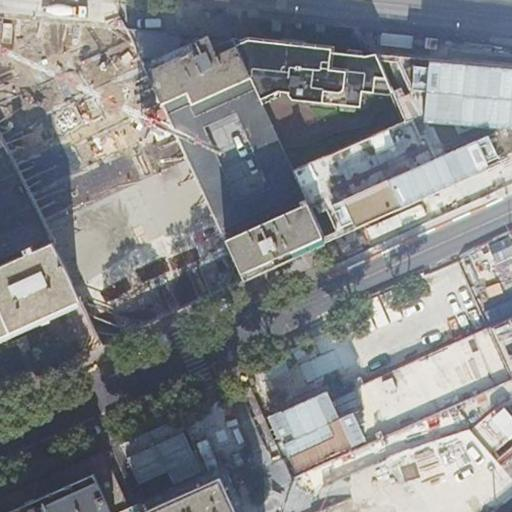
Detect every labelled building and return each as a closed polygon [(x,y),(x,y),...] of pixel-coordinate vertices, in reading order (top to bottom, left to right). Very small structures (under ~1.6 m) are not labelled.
[(126,31),(161,107),(224,241),(243,282),(324,246),(303,199),(291,173),(279,146),(260,103),(232,41),(126,31)] [(388,97),(392,95),(375,55),(367,57),(281,48),(281,46),(232,41),(260,103),(287,90),(289,95),(288,98),(293,102),(360,110),(361,109),(363,94),(388,97)] [(511,66),(485,64),(375,55),(392,95),(405,123),(291,173),(303,199),(324,246),(406,214),(400,198),(423,192),(511,153),(511,66)] [(115,137),(130,131),(115,91),(100,97),(115,137)] [(78,302),(50,245),(36,251),(32,252),(30,249),(23,252),(24,257),(21,259),(0,268),(0,337),(63,310),(78,302)] [(256,387),(271,436),(511,361),(511,285),(486,294),(481,286),(469,293),(475,311),(382,340),(378,334),(365,338),(372,359),(278,389),(274,382),(256,387)] [(433,433),(459,417),(452,404),(425,420),(433,433)] [(178,423),(120,444),(135,484),(166,473),(169,482),(195,472),(178,423)] [(426,440),(399,447),(402,458),(429,451),(426,440)] [(127,511),(109,471),(102,453),(75,467),(57,475),(23,490),(0,499),(0,511),(127,511)]
